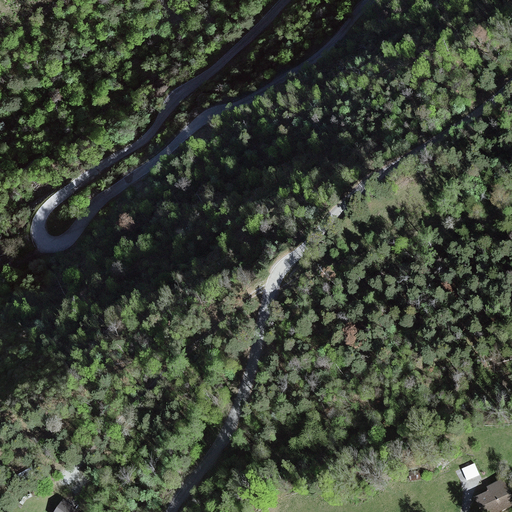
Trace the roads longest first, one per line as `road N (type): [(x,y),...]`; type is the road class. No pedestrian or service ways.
road 1 (unclassified): [(285,0),(184,87),(150,129),(43,210),(38,240),(51,245),(73,235),(199,120),(300,69),(370,0)]
road 2 (unclassified): [(511,81),(486,108),(384,168),(276,276),(231,426),(171,511)]
